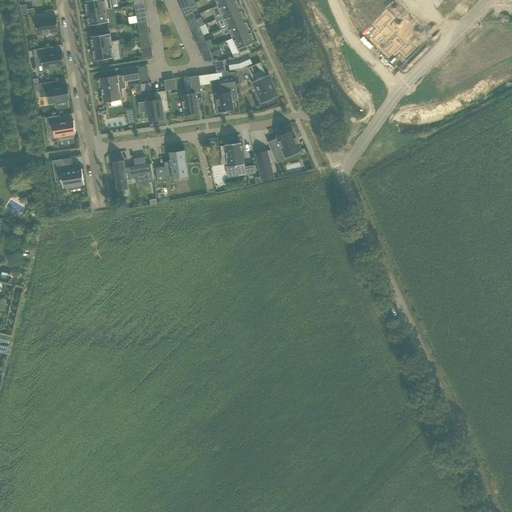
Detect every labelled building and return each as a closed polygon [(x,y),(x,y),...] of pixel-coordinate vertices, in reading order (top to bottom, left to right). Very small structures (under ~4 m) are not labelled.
[(90,0),(84,1),(86,13),(106,10),(113,9),(111,0),(90,0)] [(223,17),(241,9),(236,0),(231,0),(218,6),(223,17)] [(349,0),(348,2),(351,5),(350,6),(355,11),(366,0),(349,0)] [(377,0),(366,0),(355,11),(361,17),(362,16),(365,19),(374,11),(379,16),(388,6),(382,1),(380,3),(377,0)] [(195,2),(190,5),(193,12),(199,10),(195,2)] [(505,5),(496,14),(511,30),(511,2),(507,7),(505,5)] [(144,4),(134,5),(136,13),(146,11),(144,4)] [(385,25),(377,34),(386,43),(400,29),(391,20),(397,14),(391,8),(379,20),(385,25)] [(106,10),(86,13),(88,25),(107,22),(108,28),(117,26),(114,9),(113,9),(106,10)] [(228,28),(246,20),(241,9),(223,17),(228,28)] [(45,34),(53,32),(57,32),(58,31),(56,17),(35,21),(34,14),(27,15),(30,33),(37,32),(37,35),(38,35),(45,34)] [(196,20),(199,27),(205,24),(202,17),(196,20)] [(233,39),(251,31),(246,20),(228,28),(233,39)] [(205,24),(199,27),(200,27),(199,27),(203,35),(209,33),(205,24)] [(483,28),(473,38),(490,55),(502,42),(507,46),(511,40),(511,39),(501,29),(493,38),(483,28)] [(400,29),(386,43),(396,52),(404,44),(411,51),(420,43),(414,37),(412,40),(400,29)] [(149,31),(139,33),(140,41),(150,39),(149,31)] [(233,39),(227,42),(234,59),(240,58),(241,57),(248,54),(251,53),(247,45),(255,41),(251,31),(233,39)] [(118,44),(120,43),(119,39),(111,40),(110,33),(90,36),(92,49),(118,44)] [(150,39),(140,41),(142,49),(151,47),(150,39)] [(212,39),(206,42),(209,49),(215,46),(212,39)] [(470,42),(465,46),(483,63),(487,59),(470,42)] [(121,58),(118,44),(92,49),(94,61),(113,58),(114,59),(121,58)] [(215,46),(209,49),(213,57),(221,53),(218,45),(215,46)] [(42,48),(33,50),(35,61),(41,60),(43,70),(64,66),(62,53),(44,56),(42,48)] [(444,67),(439,73),(447,81),(453,76),(454,77),(460,71),(461,73),(465,69),(469,72),(480,66),(465,52),(457,60),(453,56),(443,66),(444,67)] [(252,64),(248,54),(241,57),(240,58),(234,59),(228,59),(230,71),(240,69),(252,64)] [(266,76),(260,62),(247,68),(253,82),(252,82),(261,103),(277,97),(268,76),(266,76)] [(139,79),(137,66),(121,69),(122,75),(100,78),(101,81),(99,81),(100,87),(102,87),(104,102),(121,99),(120,97),(123,96),(122,89),(125,88),(124,82),(139,79)] [(225,92),(216,94),(218,111),(220,111),(220,113),(226,112),(226,110),(233,109),(232,101),(238,100),(234,72),(227,73),(227,71),(221,72),(222,78),(221,79),(222,88),(224,87),(225,92)] [(188,90),(188,94),(181,95),(184,116),(198,114),(197,103),(203,102),(199,75),(190,77),(191,89),(188,90)] [(167,90),(177,89),(176,78),(166,79),(167,90)] [(45,83),(39,84),(40,91),(46,90),(49,104),(70,100),(68,86),(47,90),(46,83),(45,83)] [(163,112),(169,111),(166,91),(155,92),(156,100),(146,101),(149,121),(164,119),(163,112)] [(61,122),(50,124),(49,117),(44,118),(48,139),(54,138),(60,137),(73,135),(76,134),(73,120),(61,122)] [(273,154),(282,150),(285,157),(301,150),(292,130),(287,132),(287,130),(280,133),(281,135),(276,137),(277,138),(268,142),(273,154)] [(228,166),(226,167),(228,177),(255,173),(254,165),(245,167),(244,162),(243,162),(241,142),(225,145),(220,146),(222,156),(227,156),(228,166)] [(172,178),(188,175),(185,151),(169,153),(170,161),(164,162),(164,166),(155,168),(157,182),(167,181),(167,177),(172,176),(172,178)] [(262,182),(274,179),(266,151),(255,154),(262,182)] [(63,188),(70,187),(70,190),(80,188),(80,185),(84,185),(81,169),(61,172),(60,168),(63,167),(62,159),(52,161),(55,181),(62,180),(63,188)] [(136,179),(146,177),(147,183),(153,181),(151,164),(132,167),(132,169),(129,170),(129,167),(125,168),(124,160),(112,162),(117,191),(129,189),(127,179),(137,177),(137,178),(136,178),(136,179)]
